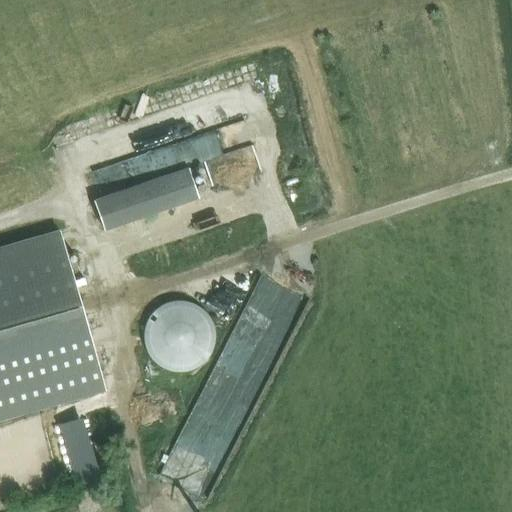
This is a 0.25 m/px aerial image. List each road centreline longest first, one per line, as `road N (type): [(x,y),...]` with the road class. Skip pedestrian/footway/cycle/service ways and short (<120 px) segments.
road 1 (track): [(511,174),(117,301)]
road 2 (track): [(148,511),(117,383),(117,301),(67,158)]
